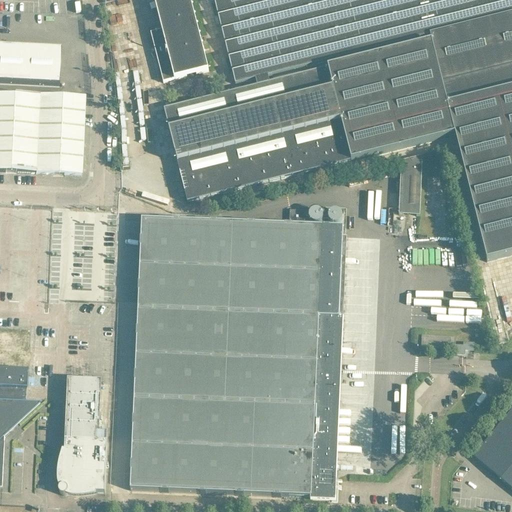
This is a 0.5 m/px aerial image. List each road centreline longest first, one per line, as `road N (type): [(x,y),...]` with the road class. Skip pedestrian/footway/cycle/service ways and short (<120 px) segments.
road 1 (unclassified): [(0,195),(76,198),(97,185),(100,94),(90,0)]
road 2 (unknown): [(511,371),(381,363),(372,455)]
